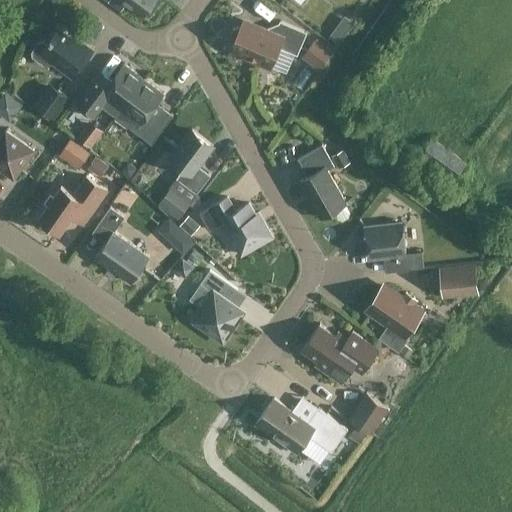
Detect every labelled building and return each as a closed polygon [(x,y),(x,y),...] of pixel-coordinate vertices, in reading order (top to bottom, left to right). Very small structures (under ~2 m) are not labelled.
[(124,0),(108,0),(120,9),(127,2),(124,0)] [(124,0),(127,2),(143,14),(153,0),(124,0)] [(306,32),(280,20),(274,32),(260,26),(259,28),(242,21),(239,27),(237,26),(233,28),(230,36),(231,40),(233,41),(231,47),(248,55),(247,57),(270,67),(279,46),(297,54),(306,32)] [(336,26),(328,36),(339,44),(347,34),(336,26)] [(81,40),(78,43),(58,28),(45,44),(43,42),(39,43),(32,51),(33,55),(45,64),(48,63),(51,60),(72,76),(92,49),(81,40)] [(301,56),(318,68),(332,49),(316,37),(301,56)] [(101,105),(114,115),(143,77),(123,62),(108,83),(96,74),(75,101),(94,115),(101,105)] [(114,115),(151,143),(173,115),(156,102),(163,92),(143,77),(114,115)] [(33,103),(53,118),(70,96),(49,81),(33,103)] [(0,103),(0,109),(15,121),(29,103),(11,89),(0,103)] [(96,146),(109,129),(95,118),(82,134),(96,146)] [(34,149),(5,129),(0,136),(0,168),(14,178),(34,149)] [(175,178),(196,193),(210,174),(197,164),(212,145),(191,129),(170,157),(183,167),(175,178)] [(91,151),(70,137),(58,153),(79,168),(91,151)] [(431,138),(419,154),(454,178),(465,162),(431,138)] [(334,165),(322,143),(297,157),(307,175),(299,180),(320,217),(332,210),(338,219),(342,219),(348,217),(351,211),(327,169),(334,165)] [(331,154),(338,167),(350,161),(343,148),(331,154)] [(108,164),(96,155),(87,167),(100,176),(108,164)] [(130,176),(137,167),(127,161),(121,170),(130,176)] [(107,189),(86,174),(73,193),(61,184),(38,216),(60,231),(71,214),(83,222),(107,189)] [(132,208),(143,193),(132,185),(121,200),(132,208)] [(192,200),(172,185),(158,203),(178,218),(192,200)] [(234,210),(226,196),(199,212),(209,229),(226,220),(237,239),(233,241),(241,254),(272,236),(263,220),(259,222),(248,202),(234,210)] [(124,216),(110,205),(92,231),(105,241),(95,256),(131,281),(149,255),(114,230),(124,216)] [(179,225),(190,234),(199,224),(188,214),(179,225)] [(183,252),(194,241),(169,218),(158,230),(183,252)] [(405,253),(402,221),(364,225),(368,257),(392,254),(394,270),(423,267),(421,251),(405,253)] [(182,257),(174,268),(186,276),(193,265),(182,257)] [(438,265),(438,266),(442,297),(479,292),(475,261),(452,264),(438,265)] [(237,288),(209,269),(199,283),(213,292),(194,320),(222,339),(242,311),(228,301),(237,288)] [(421,310),(413,304),(381,282),(365,307),(388,324),(379,337),(397,349),(407,335),(405,333),(421,310)] [(319,323),(301,348),(318,359),(315,363),(341,381),(352,366),(361,372),(378,348),(352,330),(345,340),(319,323)] [(0,406),(3,408),(0,411),(0,421),(26,441),(45,417),(9,390),(0,401),(0,406)] [(349,417),(370,431),(387,406),(366,391),(349,417)] [(308,421),(273,397),(255,423),(297,452),(309,434),(331,450),(348,427),(318,407),(308,421)] [(45,417),(26,441),(57,465),(64,455),(69,459),(80,444),(45,417)] [(0,459),(7,466),(26,441),(0,421),(0,459)] [(367,430),(356,423),(349,434),(359,441),(367,430)] [(26,441),(7,466),(43,493),(54,478),(50,474),(57,465),(26,441)]
